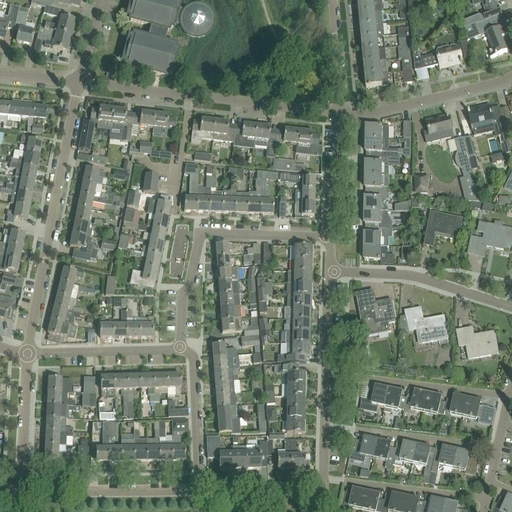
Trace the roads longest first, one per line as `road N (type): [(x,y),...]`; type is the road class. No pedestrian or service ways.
road 1 (residential): [(26,353),(79,84)]
road 2 (residential): [(341,110),(79,84)]
road 3 (residential): [(179,347),(183,294),(200,237),(326,235)]
road 4 (residential): [(507,398),(325,370)]
road 5 (residential): [(511,310),(409,277),(333,271)]
road 6 (residential): [(21,491),(197,489)]
road 7 (residential): [(341,110),(364,114),(511,76)]
road 8 (residential): [(495,449),(325,424)]
road 9 (residential): [(485,501),(322,473)]
road 10 (residential): [(179,347),(26,353)]
road 11 (residential): [(197,489),(193,357),(179,347)]
road 12 (residential): [(21,491),(26,353)]
road 13 (residential): [(197,489),(324,486)]
road 14 (residential): [(326,235),(341,110)]
